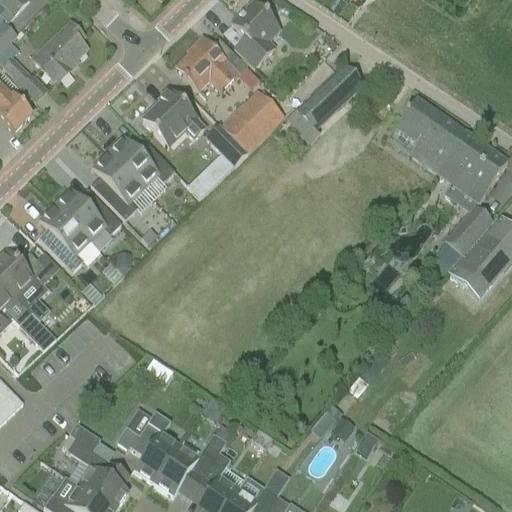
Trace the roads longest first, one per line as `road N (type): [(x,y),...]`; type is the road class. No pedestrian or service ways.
road 1 (residential): [(511,148),(289,0)]
road 2 (tertiary): [(0,193),(145,50)]
